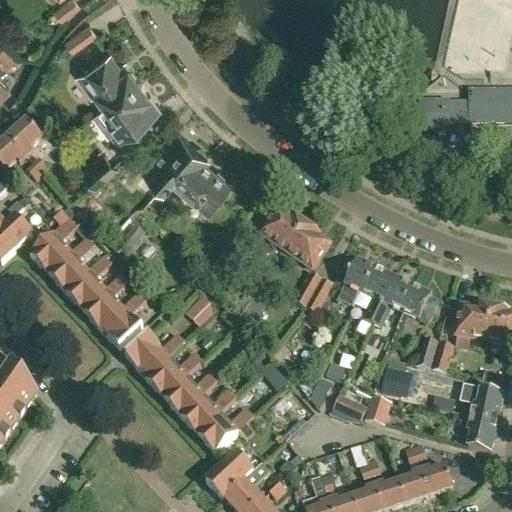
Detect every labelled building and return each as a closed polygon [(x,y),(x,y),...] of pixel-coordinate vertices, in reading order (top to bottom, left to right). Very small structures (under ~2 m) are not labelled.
[(68,0),(54,11),(61,21),(81,6),(76,0),(68,0)] [(90,25),(66,43),(73,53),(97,35),(90,25)] [(0,58),(3,62),(13,52),(7,46),(0,53),(0,58)] [(13,52),(3,62),(9,67),(19,57),(13,52)] [(107,106),(140,83),(126,64),(121,67),(111,54),(78,78),(91,97),(97,93),(107,106)] [(0,72),(0,96),(9,88),(0,78),(0,75),(2,75),(0,72)] [(140,83),(107,106),(117,120),(106,128),(116,142),(159,110),(140,83)] [(511,93),(470,93),(469,105),(450,105),(420,105),(420,133),(450,133),(450,125),(470,125),(511,125),(511,93)] [(9,140),(27,161),(34,154),(32,151),(43,141),(27,124),(9,140)] [(179,133),(145,171),(165,189),(172,180),(185,166),(194,174),(205,162),(205,163),(208,159),(179,133)] [(20,167),(27,161),(9,140),(0,148),(0,168),(6,175),(18,164),(20,167)] [(85,173),(97,187),(120,166),(108,153),(85,173)] [(131,154),(124,162),(135,172),(143,164),(131,154)] [(33,166),(42,177),(48,171),(38,161),(33,166)] [(185,166),(172,180),(196,202),(200,198),(209,207),(229,184),(205,163),(205,162),(194,174),(185,166)] [(36,182),(42,177),(33,166),(27,172),(36,182)] [(0,234),(7,229),(16,220),(24,213),(18,206),(8,215),(6,212),(0,217),(0,234)] [(73,207),(64,216),(70,223),(79,214),(73,207)] [(287,255),(306,227),(292,218),(290,220),(279,212),(262,237),(287,255)] [(54,222),(61,230),(70,223),(64,216),(62,215),(54,222)] [(0,265),(2,267),(33,238),(16,220),(7,229),(0,234),(0,265)] [(61,230),(30,259),(48,278),(47,278),(48,279),(72,257),(62,246),(78,232),(70,223),(61,230)] [(145,236),(134,227),(121,243),(131,252),(145,236)] [(306,227),(287,255),(312,272),(330,247),(319,239),(320,237),(306,227)] [(88,242),(72,257),(48,279),(49,279),(65,297),(89,275),(79,265),(95,250),(88,242)] [(105,260),(89,275),(65,297),(82,315),(82,316),(106,293),(96,283),(112,268),(105,260)] [(360,296),(364,298),(376,271),(357,262),(356,266),(347,262),(337,284),(345,288),(345,289),(338,304),(353,311),(360,296)] [(373,328),(395,280),(376,271),(364,298),(374,302),(364,323),(373,328)] [(308,310),(324,281),(314,276),(297,304),(308,310)] [(122,279),(106,293),(82,316),(83,316),(100,334),(123,312),(114,302),(129,287),(122,279)] [(401,315),(414,289),(395,280),(373,328),(381,332),(392,311),(401,315)] [(324,281),(308,310),(318,316),(335,287),(324,281)] [(414,289),(401,315),(420,324),(429,328),(439,305),(431,301),(432,298),(414,289)] [(123,312),(100,334),(118,353),(120,355),(144,334),(131,320),(147,305),(139,297),(123,312)] [(217,315),(202,300),(186,316),(201,331),(217,315)] [(257,301),(241,326),(252,333),(269,309),(257,301)] [(487,343),(493,311),(476,308),(475,311),(461,309),(457,338),(487,343)] [(493,311),(487,343),(511,347),(511,316),(509,316),(510,313),(493,311)] [(129,364),(129,365),(146,384),(170,362),(186,347),(178,339),(162,354),(149,340),(126,362),(129,364)] [(217,349),(210,341),(202,348),(210,356),(217,349)] [(434,373),(441,347),(426,343),(418,369),(434,373)] [(441,347),(434,373),(449,378),(457,352),(441,347)] [(163,403),(187,380),(203,366),(195,358),(179,372),(170,362),(146,384),(163,402),(163,403)] [(0,453),(25,417),(37,401),(7,369),(6,369),(0,365),(0,453)] [(327,380),(340,386),(346,373),(333,367),(327,380)] [(389,373),(384,397),(403,401),(409,377),(389,373)] [(504,379),(485,374),(482,386),(502,391),(504,379)] [(181,421),(204,399),(220,384),(212,376),(197,391),(187,380),(163,403),(164,403),(181,421)] [(332,387),(321,382),(312,401),(323,406),(332,387)] [(471,420),(498,427),(500,421),(501,421),(504,410),(502,410),(505,398),(464,389),(460,405),(474,408),(471,420)] [(197,439),(197,440),(221,417),(237,403),(230,394),(214,409),(204,399),(181,421),(198,439),(197,439)] [(369,411),(341,399),(333,417),(362,426),(369,411)] [(386,430),(393,407),(374,401),(367,424),(386,430)] [(197,440),(198,440),(216,458),(239,436),(247,445),(255,437),(247,429),(255,422),(247,413),(231,428),(221,417),(197,440)] [(497,433),(498,427),(471,420),(468,435),(472,435),(468,450),(492,455),(494,444),(496,444),(499,433),(497,433)] [(414,452),(419,467),(428,464),(423,449),(414,452)] [(410,470),(419,467),(414,452),(405,455),(410,470)] [(223,504),(225,502),(245,484),(252,477),(254,475),(237,457),(206,486),(223,504)] [(368,467),(373,483),(382,480),(377,464),(368,467)] [(280,473),(286,480),(296,472),(289,465),(280,473)] [(364,486),(373,483),(368,467),(359,470),(364,486)] [(431,471),(422,474),(430,500),(454,492),(446,470),(432,475),(431,471)] [(414,481),(400,485),(407,507),(430,500),(422,474),(413,477),(414,481)] [(331,479),(322,482),(327,498),(336,495),(331,479)] [(305,511),(331,511),(329,505),(327,498),(322,482),(313,485),(318,502),(303,507),(305,511)] [(233,511),(253,511),(263,503),(245,484),(225,502),(233,511)] [(383,511),(393,511),(407,507),(400,485),(386,490),(385,486),(376,489),(383,511)] [(280,487),(270,496),(276,503),(286,493),(280,487)] [(368,496),(354,500),(357,511),(383,511),(376,489),(367,492),(368,496)] [(338,502),(329,505),(331,511),(357,511),(354,500),(340,505),(338,502)] [(271,511),(263,503),(253,511),(271,511)]
